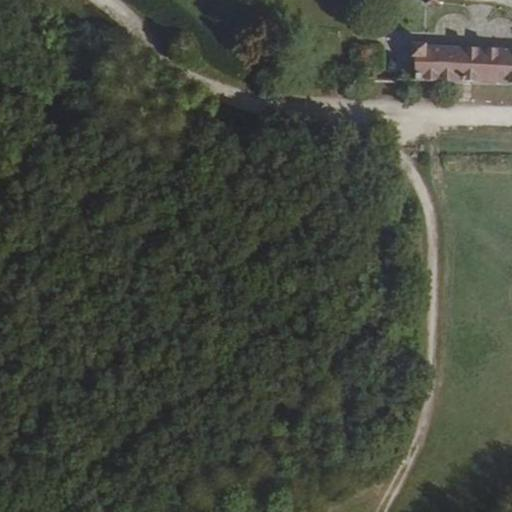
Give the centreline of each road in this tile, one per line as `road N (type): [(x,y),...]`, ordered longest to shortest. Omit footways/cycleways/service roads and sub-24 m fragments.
road 1 (track): [(100,0),(191,76),(254,101),(392,117),(511,118)]
road 2 (track): [(392,117),(432,237),(426,406),(386,511)]
